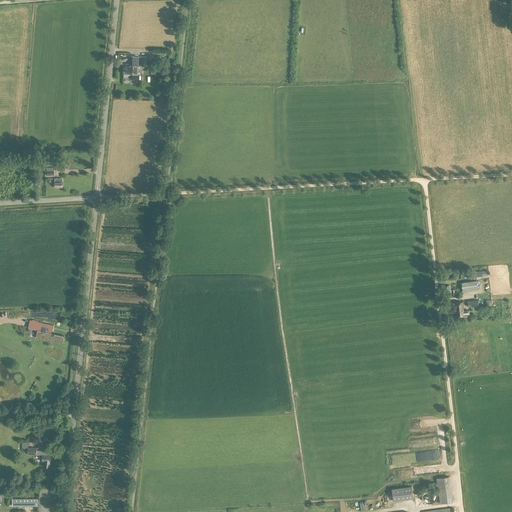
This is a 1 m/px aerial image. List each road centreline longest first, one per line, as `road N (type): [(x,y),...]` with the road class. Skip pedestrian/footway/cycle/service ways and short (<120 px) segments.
road 1 (track): [(462,511),(425,179)]
road 2 (unclassified): [(64,511),(96,197)]
road 3 (track): [(166,193),(417,179)]
road 4 (unclassified): [(96,197),(116,0)]
